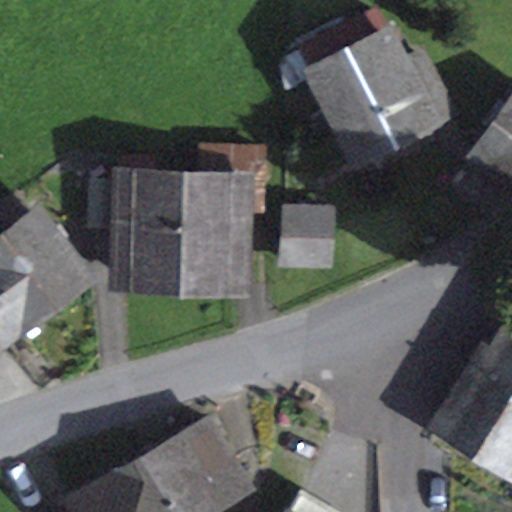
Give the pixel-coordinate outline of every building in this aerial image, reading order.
[(409,27),(313,77),(358,165),(455,116),(409,27)] [(511,108),(477,155),(511,180),(511,108)] [(210,179),(122,177),(119,289),(244,292),(246,210),(263,210),(265,152),(210,150),(210,179)] [(52,205),(0,241),(0,340),(8,352),(106,283),(52,205)] [(342,213),(295,213),(295,270),(342,270),(342,213)] [(511,343),(457,430),(511,464),(511,343)] [(211,422),(64,503),(69,511),(214,511),(250,493),(211,422)]
